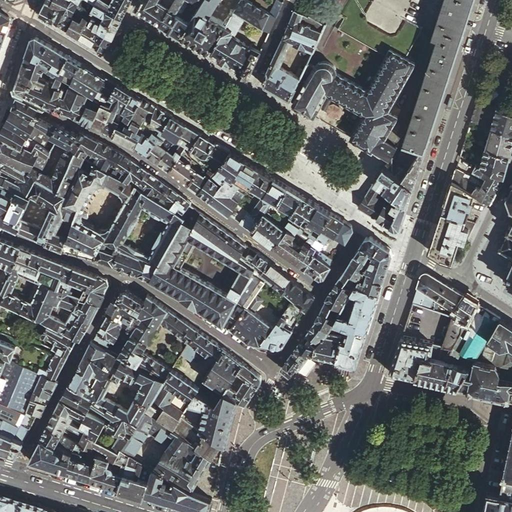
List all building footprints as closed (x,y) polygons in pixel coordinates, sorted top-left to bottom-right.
[(70,14),(78,2),(73,0),(46,0),(45,2),(60,9),(70,14)] [(93,0),(95,1),(121,16),(127,4),(129,0),(93,0)] [(137,0),(134,7),(160,23),(168,9),(157,3),(155,1),(155,0),(137,0)] [(160,23),(180,34),(189,20),(180,15),(188,2),(187,1),(187,0),(192,0),(199,5),(202,0),(173,0),(168,9),(160,23)] [(180,34),(209,51),(222,30),(224,26),(207,16),(211,10),(215,3),(217,0),(202,0),(199,5),(189,20),(180,34)] [(276,16),(270,12),(248,0),(240,0),(234,10),(244,16),(259,24),(260,25),(269,30),(276,16)] [(278,11),(283,1),(280,0),(275,0),(272,7),(278,11)] [(445,0),(440,16),(432,41),(437,43),(405,143),(421,149),(425,150),(437,112),(450,73),(466,24),(471,8),(473,0),(445,0)] [(117,26),(121,16),(95,1),(93,5),(91,9),(90,10),(91,11),(92,11),(93,12),(117,26)] [(60,9),(45,2),(43,6),(38,15),(53,23),(54,21),(60,9)] [(71,15),(70,14),(60,9),(54,21),(71,30),(77,18),(81,13),(84,11),(86,9),(82,6),(71,15)] [(272,7),(270,12),(276,16),(278,11),(272,7)] [(295,8),(282,37),(289,40),(312,51),(321,32),(310,27),(310,24),(307,22),(305,24),(299,21),(300,18),(303,13),(295,8)] [(224,26),(222,30),(233,36),(241,22),(244,16),(234,10),(224,26)] [(7,16),(0,11),(0,27),(7,30),(8,26),(11,19),(7,16)] [(71,30),(80,35),(88,21),(93,12),(92,11),(91,11),(89,14),(84,11),(81,13),(84,15),(81,20),(77,18),(71,30)] [(112,35),(117,26),(93,12),(88,21),(112,36),(112,35)] [(323,29),(324,26),(303,13),(300,18),(323,29)] [(88,21),(80,35),(79,35),(103,51),(112,36),(88,21)] [(222,30),(209,51),(237,68),(250,46),(248,44),(233,36),(222,30)] [(28,46),(26,52),(62,71),(69,55),(36,35),(31,36),(31,38),(28,46)] [(364,114),(352,135),(351,137),(373,149),(373,148),(376,149),(386,155),(394,144),(385,139),(397,117),(388,112),(414,66),(389,52),(388,53),(357,36),(353,43),(384,60),(372,81),(367,92),(338,75),(337,76),(337,77),(328,93),(364,114)] [(264,84),(290,99),(303,70),(299,68),(296,75),(280,65),(287,48),(286,48),(289,40),(282,37),(262,80),(264,84)] [(255,60),(261,49),(255,46),(251,44),(250,46),(237,68),(245,73),(250,72),(255,60)] [(62,71),(26,52),(24,57),(20,69),(37,77),(41,67),(52,72),(48,82),(51,83),(56,86),(60,76),(62,71)] [(81,62),(69,55),(62,71),(60,76),(63,77),(69,80),(81,62)] [(316,64),(294,102),(293,103),(314,116),(328,93),(337,77),(337,76),(338,75),(338,73),(338,72),(338,69),(338,67),(336,64),(334,61),(332,60),(329,59),(326,58),(322,59),(321,59),(319,60),(317,62),(316,63),(316,64)] [(82,88),(94,70),(81,62),(69,80),(82,88)] [(37,77),(20,69),(19,72),(17,78),(52,94),(55,89),(56,86),(51,83),(48,82),(37,77)] [(82,88),(94,96),(106,77),(94,70),(82,88)] [(60,76),(56,86),(61,88),(64,81),(61,79),(63,77),(60,76)] [(103,95),(108,97),(110,98),(117,84),(106,77),(94,96),(100,100),(103,95)] [(30,96),(48,105),(52,94),(17,78),(16,81),(15,85),(17,90),(30,96)] [(77,91),(80,92),(82,88),(69,80),(67,86),(77,91)] [(111,105),(122,110),(132,93),(117,84),(110,98),(113,100),(112,102),(113,103),(111,105)] [(86,96),(80,92),(77,91),(67,86),(63,95),(63,97),(58,109),(67,114),(73,99),(80,103),(81,102),(82,101),(83,102),(86,96)] [(92,99),(94,96),(82,88),(80,92),(86,96),(89,97),(92,99)] [(48,105),(58,109),(63,97),(59,95),(57,94),(58,92),(58,91),(57,90),(55,89),(52,94),(48,105)] [(132,114),(141,99),(132,93),(122,110),(126,112),(124,116),(129,119),(132,114)] [(105,102),(108,97),(103,95),(100,100),(99,101),(103,103),(104,103),(105,102)] [(14,101),(11,108),(37,122),(40,115),(42,111),(16,97),(14,101)] [(95,108),(98,103),(92,99),(89,97),(85,105),(79,119),(91,125),(98,109),(95,108)] [(132,114),(142,119),(152,103),(142,97),(141,99),(132,114)] [(67,114),(79,119),(85,105),(80,103),(73,99),(67,114)] [(491,126),(511,132),(511,110),(477,100),(471,119),(491,126)] [(157,126),(163,130),(172,117),(172,115),(152,103),(142,119),(157,126)] [(103,130),(112,108),(105,104),(104,106),(100,104),(98,109),(91,125),(103,130)] [(331,105),(329,110),(330,113),(336,117),(340,117),(343,112),(341,109),(335,105),(331,105)] [(37,122),(11,108),(7,106),(6,109),(4,114),(33,130),(37,122)] [(113,135),(118,125),(119,122),(116,121),(113,119),(117,110),(112,108),(103,130),(113,135)] [(3,116),(1,122),(30,137),(33,130),(4,114),(3,116)] [(58,124),(40,115),(37,122),(45,126),(54,131),(58,124)] [(135,146),(141,131),(136,129),(141,121),(135,117),(131,124),(130,126),(126,124),(125,125),(124,128),(118,125),(113,135),(135,146)] [(175,138),(185,125),(172,117),(163,130),(167,132),(166,135),(171,138),(173,136),(175,138)] [(151,137),(153,133),(157,126),(142,119),(141,121),(136,129),(141,131),(151,137)] [(30,137),(1,122),(0,124),(0,137),(36,154),(37,150),(41,143),(40,143),(35,140),(30,137)] [(77,134),(58,124),(54,131),(52,136),(58,138),(70,144),(72,146),(77,134)] [(189,146),(200,133),(185,125),(175,138),(183,142),(189,146)] [(52,136),(54,131),(45,126),(41,135),(43,136),(45,137),(47,133),(52,136)] [(158,136),(163,138),(166,135),(167,132),(163,130),(157,126),(153,133),(151,137),(141,131),(135,146),(146,154),(158,136)] [(510,154),(511,147),(511,132),(491,126),(486,145),(510,154)] [(77,134),(72,146),(79,149),(86,134),(79,130),(77,134)] [(40,143),(41,143),(53,149),(58,138),(52,136),(47,133),(45,137),(43,136),(40,143)] [(205,156),(215,143),(215,142),(200,133),(189,146),(194,149),(190,154),(194,160),(202,166),(206,162),(208,159),(205,156)] [(99,140),(86,134),(79,149),(91,156),(99,140)] [(166,149),(168,148),(160,143),(163,138),(158,136),(146,154),(157,162),(166,149)] [(169,146),(174,140),(175,138),(173,136),(171,138),(167,144),(169,146)] [(0,142),(20,152),(34,159),(36,154),(0,137),(0,142)] [(187,148),(189,146),(183,142),(175,138),(174,140),(181,144),(174,154),(166,149),(157,162),(168,170),(187,148)] [(111,147),(99,140),(91,156),(89,160),(93,162),(96,156),(100,158),(97,165),(99,165),(102,167),(111,147)] [(0,155),(14,163),(20,152),(0,142),(0,155)] [(33,166),(43,171),(46,164),(53,149),(41,143),(37,150),(36,154),(34,159),(36,160),(33,166)] [(215,169),(217,167),(229,152),(215,143),(205,156),(208,159),(206,162),(211,166),(215,169)] [(405,143),(399,160),(408,166),(421,149),(405,143)] [(43,171),(40,177),(71,193),(84,169),(89,160),(91,156),(79,149),(72,146),(70,144),(54,176),(43,171)] [(386,155),(389,157),(391,155),(392,156),(398,146),(394,144),(386,155)] [(504,178),(510,154),(486,145),(480,165),(504,178)] [(111,147),(102,167),(111,172),(115,165),(122,153),(111,147)] [(168,170),(188,184),(198,171),(191,166),(192,166),(192,165),(193,165),(193,164),(192,163),(192,162),(191,161),(190,161),(189,161),(188,161),(188,162),(187,162),(187,163),(182,159),(190,150),(187,148),(168,170)] [(418,169),(425,150),(421,149),(408,166),(400,178),(412,188),(414,182),(418,169)] [(235,176),(245,160),(229,151),(229,152),(217,167),(225,172),(227,171),(233,175),(235,176)] [(20,152),(14,163),(36,175),(40,177),(43,171),(33,166),(36,160),(34,159),(20,152)] [(135,162),(122,153),(115,165),(118,167),(123,170),(122,173),(120,176),(124,179),(135,162)] [(13,185),(18,188),(28,193),(36,175),(14,163),(0,155),(0,168),(2,169),(1,170),(7,174),(13,185)] [(385,164),(384,166),(400,178),(408,166),(399,160),(395,158),(392,156),(391,155),(389,157),(385,164)] [(242,192),(243,191),(248,185),(259,169),(245,160),(235,176),(233,175),(228,182),(242,192)] [(124,179),(128,181),(130,182),(135,185),(136,184),(138,185),(139,182),(140,181),(147,170),(135,162),(124,179)] [(504,178),(480,165),(476,163),(472,169),(474,170),(473,172),(480,176),(481,174),(487,177),(484,182),(498,190),(504,178)] [(102,167),(99,165),(94,175),(84,169),(71,193),(66,203),(82,211),(83,211),(96,187),(98,188),(98,187),(106,186),(107,187),(108,186),(123,194),(122,196),(123,197),(124,198),(124,199),(125,200),(124,201),(124,202),(125,203),(129,195),(122,191),(128,181),(124,179),(120,176),(111,172),(102,167)] [(115,165),(111,172),(120,176),(122,173),(117,170),(118,167),(115,165)] [(188,184),(199,192),(212,174),(207,170),(202,166),(198,171),(188,184)] [(400,178),(384,166),(373,182),(381,187),(395,197),(407,205),(410,195),(412,188),(400,178)] [(465,172),(456,166),(454,170),(463,175),(465,172)] [(212,174),(199,192),(209,199),(225,172),(217,167),(215,169),(212,174)] [(0,186),(15,194),(18,188),(13,185),(7,174),(1,170),(2,169),(0,168),(0,186)] [(259,169),(248,185),(255,189),(254,192),(260,196),(274,178),(259,169)] [(147,170),(140,181),(143,183),(147,185),(144,189),(148,192),(158,177),(147,170)] [(491,202),(498,190),(484,182),(481,188),(477,184),(477,183),(463,175),(454,170),(451,179),(471,191),(474,193),(486,200),(491,202)] [(228,213),(235,203),(242,192),(228,182),(233,175),(227,171),(225,172),(209,199),(228,213)] [(32,195),(48,203),(62,210),(66,203),(71,193),(40,177),(36,175),(28,193),(32,195)] [(158,177),(148,192),(159,200),(161,197),(169,185),(158,177)] [(287,186),(274,178),(260,196),(248,213),(235,203),(228,213),(251,230),(264,210),(267,204),(269,201),(270,202),(272,199),(276,201),(287,186)] [(471,191),(451,179),(441,210),(462,218),(466,207),(469,207),(472,200),(469,199),(471,191)] [(128,181),(122,191),(129,195),(135,185),(130,182),(128,181)] [(381,187),(373,182),(358,206),(375,217),(385,204),(374,197),(378,192),(381,187)] [(511,182),(510,184),(511,186),(508,195),(505,195),(505,198),(506,198),(507,198),(511,208),(509,209),(511,211),(511,210),(511,222),(511,225),(509,224),(507,227),(510,228),(508,232),(505,231),(504,233),(507,235),(501,247),(499,246),(497,248),(511,255),(511,260),(510,262),(511,263),(503,282),(511,285),(510,287),(511,288),(511,182)] [(134,253),(126,269),(131,270),(150,278),(186,218),(182,215),(175,210),(170,207),(166,205),(159,200),(148,192),(144,189),(140,186),(138,185),(136,184),(135,185),(129,195),(125,203),(123,205),(113,224),(112,225),(122,231),(122,230),(127,233),(144,205),(170,220),(150,254),(145,251),(144,255),(134,253)] [(179,193),(169,185),(161,197),(168,202),(166,205),(170,207),(179,193)] [(0,207),(0,208),(7,211),(15,194),(0,186),(0,207)] [(302,195),(287,186),(276,201),(290,210),(302,195)] [(392,202),(395,197),(381,187),(378,192),(388,199),(390,200),(392,202)] [(7,211),(21,217),(32,195),(28,193),(18,188),(15,194),(7,211)] [(179,193),(170,207),(175,210),(176,208),(183,213),(189,204),(190,202),(179,193)] [(318,205),(302,195),(290,210),(289,213),(299,219),(303,213),(310,217),(318,205)] [(399,228),(407,205),(395,197),(392,202),(389,206),(396,211),(388,226),(394,230),(399,228)] [(269,201),(267,204),(271,207),(273,204),(289,213),(290,210),(276,201),(272,199),(270,202),(269,201)] [(380,221),(388,226),(396,211),(389,206),(392,202),(390,200),(387,205),(385,204),(375,217),(380,221)] [(113,224),(123,205),(118,202),(117,202),(106,219),(107,221),(113,224)] [(23,218),(17,230),(18,230),(46,241),(62,210),(48,203),(38,224),(23,218)] [(66,203),(62,210),(46,241),(63,248),(82,211),(66,203)] [(189,204),(183,213),(182,215),(186,218),(150,278),(159,284),(173,292),(184,299),(205,312),(231,328),(232,327),(247,304),(248,305),(254,296),(265,280),(258,274),(261,270),(240,254),(246,245),(217,224),(189,204)] [(332,213),(318,205),(310,217),(306,223),(301,231),(303,233),(308,235),(314,240),(332,213)] [(0,209),(0,222),(17,230),(23,218),(21,217),(7,211),(0,208),(0,209)] [(277,219),(264,210),(251,230),(274,246),(285,229),(275,222),(277,219)] [(462,218),(441,210),(430,245),(432,253),(442,259),(449,261),(456,239),(459,240),(466,242),(475,223),(466,219),(462,218)] [(82,211),(63,248),(94,257),(103,241),(105,237),(111,227),(110,226),(109,227),(102,229),(101,228),(100,229),(84,222),(85,221),(84,220),(83,219),(82,218),(82,217),(82,215),(82,214),(82,213),(83,212),(83,211),(82,211)] [(352,225),(332,213),(314,240),(308,235),(304,240),(313,246),(315,247),(320,238),(324,240),(330,232),(345,241),(352,229),(352,225)] [(299,227),(287,220),(284,224),(287,226),(296,232),(299,227)] [(287,226),(285,229),(300,238),(303,233),(301,231),(306,223),(303,221),(299,227),(296,232),(287,226)] [(111,227),(105,237),(113,241),(116,242),(120,244),(123,239),(124,239),(127,233),(122,230),(122,231),(112,225),(111,227)] [(285,229),(274,246),(300,265),(309,251),(313,246),(304,240),(308,235),(303,233),(300,238),(285,229)] [(368,262),(380,241),(371,235),(365,236),(354,252),(368,262)] [(0,260),(10,265),(21,245),(0,237),(0,260)] [(103,241),(94,257),(126,269),(134,253),(144,255),(145,251),(124,239),(123,239),(120,244),(116,242),(113,247),(111,245),(103,241)] [(456,239),(449,261),(453,262),(459,240),(456,239)] [(390,247),(380,241),(368,262),(368,263),(386,269),(391,252),(390,247)] [(70,291),(63,288),(73,265),(32,249),(21,245),(10,265),(6,275),(8,276),(0,293),(0,299),(4,301),(33,316),(44,322),(48,324),(59,329),(62,324),(64,326),(66,323),(62,321),(50,314),(55,303),(59,305),(60,303),(68,308),(73,310),(76,303),(80,296),(79,295),(70,291)] [(268,260),(246,245),(240,254),(261,270),(268,260)] [(327,256),(333,261),(337,254),(331,249),(327,256)] [(309,251),(300,265),(319,278),(324,277),(333,261),(327,256),(322,253),(321,254),(322,255),(320,258),(309,251)] [(364,270),(368,263),(368,262),(354,252),(349,260),(364,270)] [(268,260),(261,270),(258,274),(265,280),(281,291),(291,278),(284,272),(268,260)] [(364,270),(349,260),(339,275),(354,285),(355,284),(362,273),(364,270)] [(382,280),(386,269),(368,263),(364,270),(362,273),(382,280)] [(96,275),(73,265),(63,288),(70,291),(73,285),(82,289),(79,295),(80,296),(82,297),(85,290),(88,291),(91,285),(96,275)] [(467,320),(477,302),(454,288),(428,272),(421,274),(412,300),(451,314),(467,320)] [(382,280),(362,273),(355,284),(379,291),(382,280)] [(0,286),(0,293),(8,276),(6,275),(2,282),(0,286)] [(106,278),(96,275),(91,285),(103,291),(108,282),(106,278)] [(345,301),(354,285),(339,275),(329,290),(345,301)] [(314,296),(291,278),(281,291),(293,300),(305,309),(307,305),(308,305),(314,296)] [(366,332),(379,291),(355,284),(354,285),(345,301),(333,322),(344,325),(342,330),(348,332),(350,326),(366,332)] [(85,290),(82,297),(98,304),(104,292),(103,291),(91,285),(88,291),(85,290)] [(120,292),(116,299),(138,310),(143,301),(126,290),(120,292)] [(333,322),(345,301),(329,290),(313,320),(328,330),(333,322)] [(118,355),(123,358),(147,370),(163,378),(165,379),(170,370),(172,368),(144,349),(161,320),(189,341),(196,330),(172,313),(147,294),(143,301),(138,310),(129,324),(128,327),(123,335),(128,338),(118,355)] [(98,304),(82,297),(80,296),(76,303),(94,313),(98,304)] [(247,304),(232,327),(250,341),(261,344),(272,327),(253,313),(261,302),(254,296),(248,305),(247,304)] [(106,312),(108,313),(118,318),(122,312),(125,314),(122,320),(125,322),(129,324),(138,310),(116,299),(114,298),(106,312)] [(300,317),(305,309),(293,300),(285,310),(290,312),(300,317)] [(481,348),(499,316),(479,304),(477,302),(467,320),(446,359),(422,355),(415,378),(457,387),(481,348)] [(76,303),(73,310),(81,314),(80,316),(90,321),(94,313),(76,303)] [(67,321),(70,315),(73,310),(68,308),(62,321),(66,323),(67,321)] [(64,332),(77,338),(79,339),(90,321),(80,316),(81,314),(73,310),(70,315),(75,318),(72,324),(70,328),(67,327),(64,332)] [(290,312),(285,310),(281,315),(284,317),(285,317),(286,320),(290,312)] [(108,313),(98,330),(115,339),(120,331),(122,328),(124,325),(125,322),(122,320),(118,318),(108,313)] [(388,372),(415,378),(422,355),(446,359),(467,320),(451,314),(448,323),(443,326),(441,331),(444,336),(441,344),(400,337),(388,372)] [(272,327),(261,344),(278,347),(282,345),(294,327),(290,324),(289,326),(284,323),(286,320),(285,317),(284,317),(281,315),(272,327)] [(511,324),(499,316),(481,348),(457,387),(466,389),(466,391),(508,400),(509,398),(511,398),(511,324)] [(318,345),(328,330),(313,320),(303,335),(316,344),(318,345)] [(316,344),(313,354),(335,359),(336,359),(342,330),(344,325),(333,322),(328,330),(318,345),(316,344)] [(59,329),(48,324),(44,332),(42,336),(55,342),(51,350),(66,356),(77,338),(64,332),(67,327),(64,326),(62,324),(59,329)] [(29,325),(23,338),(33,342),(40,330),(29,325)] [(356,364),(366,332),(350,326),(348,332),(342,330),(336,359),(352,363),(356,364)] [(216,344),(196,330),(189,341),(184,349),(195,355),(201,360),(203,360),(204,360),(205,360),(206,360),(207,359),(207,358),(208,357),(216,344)] [(309,353),(313,354),(316,344),(303,335),(280,367),(289,374),(294,367),(297,369),(309,353)] [(0,355),(5,358),(8,359),(14,344),(0,338),(0,355)] [(117,355),(92,341),(90,341),(84,352),(111,366),(115,359),(117,355)] [(223,349),(216,344),(208,357),(207,358),(214,363),(223,349)] [(184,349),(179,357),(190,363),(195,355),(184,349)] [(242,363),(223,349),(214,363),(203,380),(223,393),(229,384),(237,372),(242,363)] [(44,374),(54,379),(65,358),(55,354),(46,351),(41,360),(49,364),(44,374)] [(80,361),(81,361),(95,368),(100,371),(106,374),(111,366),(84,352),(80,361)] [(5,358),(0,369),(0,403),(25,414),(26,411),(40,372),(36,370),(8,359),(5,358)] [(117,369),(112,377),(114,378),(122,382),(127,373),(141,380),(143,377),(147,370),(123,358),(120,362),(117,369)] [(352,363),(336,359),(335,365),(349,368),(351,368),(352,363)] [(81,361),(77,369),(92,376),(94,371),(99,373),(100,371),(95,368),(81,361)] [(258,374),(242,363),(237,372),(245,377),(238,389),(229,384),(223,393),(236,401),(245,405),(255,390),(260,382),(261,381),(261,380),(261,379),(261,378),(261,377),(260,377),(260,376),(259,375),(258,374)] [(106,374),(112,377),(117,369),(111,366),(106,374)] [(77,369),(69,384),(88,394),(97,378),(92,376),(77,369)] [(148,380),(139,395),(148,401),(149,400),(154,392),(150,389),(153,384),(158,386),(163,378),(147,370),(143,377),(148,380)] [(158,386),(154,392),(149,400),(178,419),(184,410),(170,401),(173,395),(175,396),(177,393),(189,400),(195,391),(198,388),(170,370),(165,379),(163,378),(158,386)] [(97,378),(88,394),(113,407),(119,398),(116,397),(114,399),(105,394),(110,385),(114,378),(112,377),(106,374),(100,371),(99,373),(97,378)] [(26,411),(37,414),(41,415),(46,404),(41,401),(44,395),(49,397),(58,380),(54,379),(44,374),(40,372),(26,411)] [(237,372),(229,384),(238,389),(245,377),(237,372)] [(68,384),(61,398),(86,412),(91,404),(113,415),(108,425),(118,430),(122,433),(126,425),(132,428),(137,420),(113,407),(88,394),(69,384),(68,384)] [(150,389),(154,392),(158,386),(153,384),(150,389)] [(216,405),(218,401),(198,388),(195,391),(216,405)] [(116,397),(119,398),(122,392),(116,389),(113,395),(116,397)] [(233,415),(236,401),(223,393),(218,401),(216,405),(195,391),(189,400),(186,405),(191,404),(211,413),(202,426),(192,425),(191,428),(226,444),(233,415)] [(113,407),(137,420),(138,418),(148,401),(139,395),(131,408),(119,402),(121,399),(119,398),(113,407)] [(61,398),(56,407),(83,422),(96,429),(90,441),(93,442),(103,423),(104,421),(86,412),(61,398)] [(211,459),(220,465),(226,444),(191,428),(176,422),(178,419),(149,400),(148,401),(138,418),(171,437),(211,459)] [(0,419),(2,420),(0,427),(0,451),(4,452),(15,456),(37,414),(26,411),(25,414),(0,403),(0,419)] [(191,404),(186,405),(184,410),(178,419),(176,422),(191,428),(192,425),(202,426),(211,413),(191,404)] [(56,407),(46,427),(59,434),(65,422),(79,429),(83,422),(56,407)] [(127,435),(116,455),(126,460),(131,463),(144,438),(164,449),(153,474),(191,493),(211,459),(171,437),(138,418),(137,420),(132,428),(127,435)] [(96,429),(83,422),(79,429),(82,431),(80,434),(83,435),(78,444),(91,451),(94,447),(103,452),(107,455),(106,458),(113,462),(116,455),(107,450),(93,442),(90,441),(96,429)] [(511,511),(511,426),(501,477),(503,478),(499,493),(489,491),(484,511),(511,511)] [(40,439),(40,440),(71,455),(68,464),(72,466),(78,444),(59,434),(46,427),(40,439)] [(107,450),(116,455),(127,435),(122,433),(118,430),(107,450)] [(71,455),(40,440),(30,461),(53,468),(66,472),(68,464),(71,455)] [(68,464),(66,472),(77,476),(91,480),(97,454),(91,451),(78,444),(72,466),(68,464)] [(97,454),(91,480),(107,485),(119,489),(126,460),(116,455),(113,462),(106,458),(101,456),(97,454)] [(126,460),(119,489),(132,493),(144,496),(150,473),(131,463),(126,460)] [(150,473),(144,496),(171,505),(195,511),(208,511),(212,500),(191,493),(153,474),(150,473)] [(0,492),(0,511),(37,511),(38,509),(36,509),(37,504),(16,498),(0,492)]
